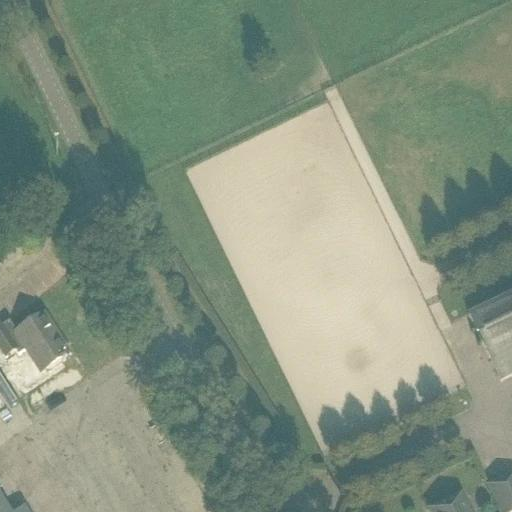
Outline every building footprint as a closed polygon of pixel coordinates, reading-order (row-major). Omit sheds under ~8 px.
[(511,296),(486,309),(468,318),(500,383),(511,377),(511,296)] [(0,329),(0,354),(4,361),(15,354),(18,358),(32,348),(47,372),(71,357),(44,316),(16,334),(9,323),(0,329)] [(511,511),(511,475),(488,487),(499,511),(511,511)] [(0,511),(25,511),(24,510),(20,511),(9,511),(5,504),(0,495),(0,511)] [(428,511),(468,511),(461,496),(428,511)]
